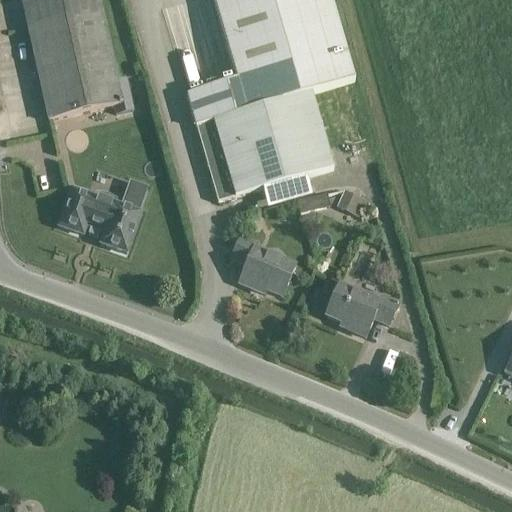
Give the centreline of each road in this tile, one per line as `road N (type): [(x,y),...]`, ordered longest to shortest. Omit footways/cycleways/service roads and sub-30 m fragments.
road 1 (unclassified): [(511,486),(198,350),(0,276)]
road 2 (unknown): [(217,358),(217,263),(153,0)]
